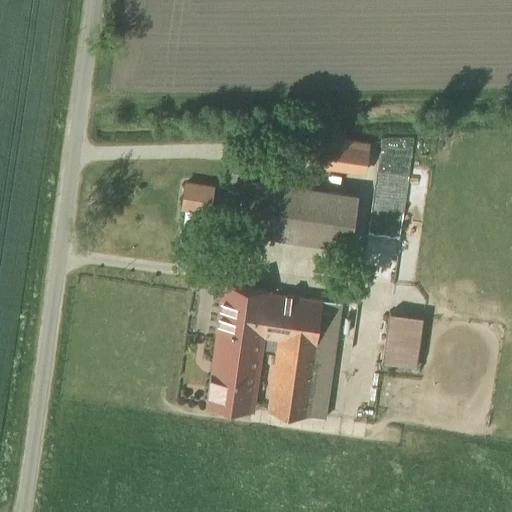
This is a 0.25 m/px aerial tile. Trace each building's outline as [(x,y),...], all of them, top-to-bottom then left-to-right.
[(409,210),(412,138),(380,136),(377,209),(409,210)] [(314,141),(311,164),(365,172),(369,143),(343,140),(343,144),(314,141)] [(362,193),(242,176),(235,232),(354,250),(362,193)] [(217,185),(177,181),(172,217),(212,223),(217,185)] [(261,337),(267,338),(266,349),(278,351),(269,411),(325,419),(342,302),(223,285),(216,330),(219,331),(261,337)] [(427,317),(390,311),(382,367),(420,370),(427,317)] [(261,337),(219,331),(209,403),(251,409),(261,337)]
